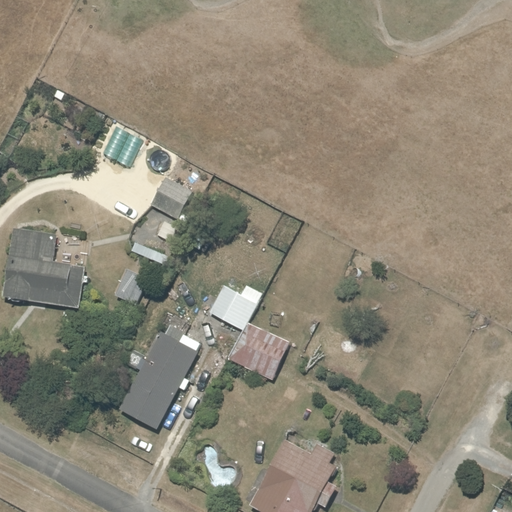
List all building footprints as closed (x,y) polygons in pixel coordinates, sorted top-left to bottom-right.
[(198,192),(168,176),(154,204),(183,220),(198,192)] [(62,230),(17,224),(7,296),(75,306),(81,265),(57,262),(62,230)] [(214,312),(246,328),(250,321),(252,322),(266,293),(251,285),(246,293),(228,284),(214,312)] [(252,322),(250,321),(246,328),(232,358),(278,380),(296,343),(252,322)] [(203,350),(164,331),(125,408),(163,427),(203,350)] [(316,454),(291,440),(257,505),(269,511),(318,511),(342,466),(334,462),(339,453),(321,443),(316,454)]
